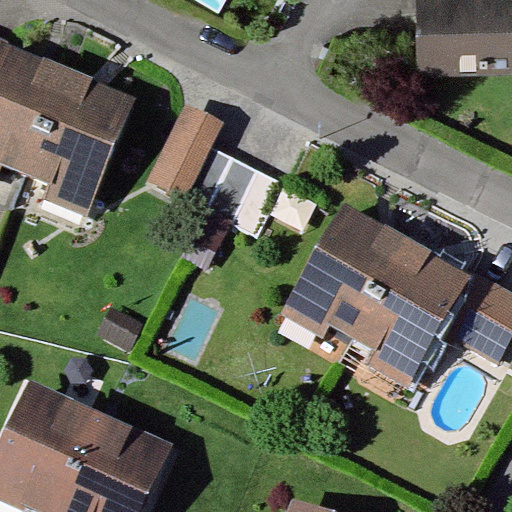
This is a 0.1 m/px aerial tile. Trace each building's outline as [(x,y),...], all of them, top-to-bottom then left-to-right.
[(511,0),(411,0),(412,73),(511,71),(511,0)] [(0,72),(4,63),(9,51),(0,47),(0,72)] [(0,176),(24,186),(64,87),(4,63),(0,72),(0,176)] [(64,87),(24,186),(85,211),(125,112),(64,87)] [(209,214),(231,165),(174,139),(152,188),(209,214)] [(283,189),(231,165),(209,214),(261,238),(283,189)] [(402,245),(340,213),(289,311),(351,344),(402,245)] [(471,281),(402,245),(351,344),(420,379),(452,316),(471,281)] [(511,295),(474,275),(471,281),(452,316),(462,321),(456,331),(511,360),(511,341),(510,341),(511,337),(511,295)] [(0,507),(10,511),(58,511),(97,424),(32,395),(0,467),(0,507)] [(139,511),(165,453),(97,424),(58,511),(139,511)]
